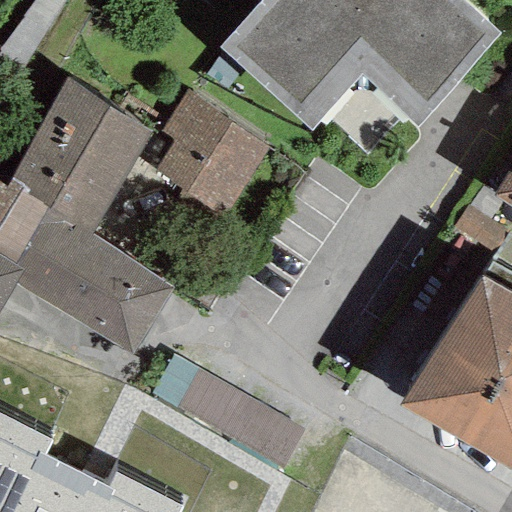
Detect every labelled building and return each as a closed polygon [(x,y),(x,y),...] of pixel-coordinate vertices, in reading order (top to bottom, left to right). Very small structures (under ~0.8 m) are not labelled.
[(260,0),(217,47),(309,130),(359,75),(417,128),(502,34),(464,0),(260,0)] [(67,80),(4,183),(46,209),(90,236),(153,132),(67,80)] [(268,147),(185,92),(159,131),(174,142),(153,172),(221,217),(268,147)] [(511,169),(495,197),(511,207),(511,169)] [(4,183),(0,181),(0,308),(15,284),(23,270),(12,263),(46,209),(4,183)] [(467,205),(453,225),(492,252),(506,231),(467,205)] [(90,236),(46,209),(12,263),(23,270),(15,284),(133,355),(172,289),(90,236)] [(511,275),(487,263),(480,277),(511,294),(511,275)] [(511,294),(480,277),(397,404),(511,469),(511,294)] [(172,355),(151,393),(283,466),(304,428),(172,355)] [(50,441),(0,415),(0,511),(178,511),(180,508),(113,474),(105,489),(42,457),(50,441)]
